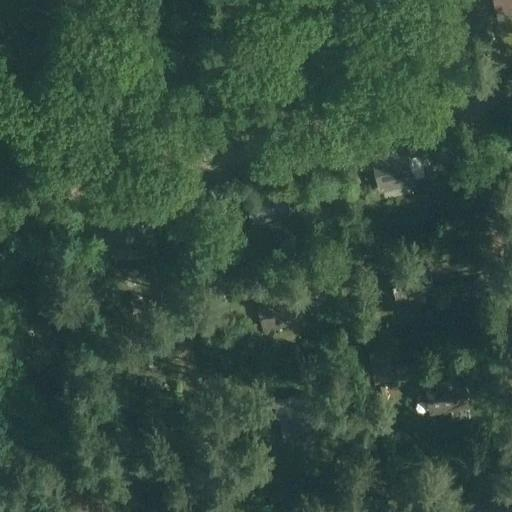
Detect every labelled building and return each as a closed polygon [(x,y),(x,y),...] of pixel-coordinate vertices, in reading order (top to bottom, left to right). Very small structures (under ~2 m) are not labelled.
[(511,0),(495,0),(498,11),(511,8),(511,0)] [(388,39),(307,59),(322,117),(402,98),(388,39)] [(31,102),(4,108),(9,128),(36,121),(31,102)] [(391,130),(394,149),(414,146),(411,127),(391,130)] [(407,149),(374,157),(381,190),(415,182),(407,149)] [(276,194),(248,201),(253,218),(278,212),(279,217),(293,214),(284,177),(272,180),(274,188),(276,194)] [(117,234),(110,236),(113,257),(154,250),(147,213),(140,214),(138,204),(113,208),(117,234)] [(368,261),(396,256),(394,245),(366,249),(368,261)] [(399,298),(423,293),(420,276),(409,279),(408,273),(394,276),(399,298)] [(54,319),(52,277),(22,278),(24,321),(54,319)] [(297,295),(259,306),(266,328),(304,317),(297,295)] [(166,328),(122,336),(126,361),(170,353),(166,328)] [(410,365),(396,367),(399,381),(412,378),(410,365)] [(414,376),(413,377),(419,401),(444,395),(438,371),(420,376),(419,370),(412,372),(414,376)] [(278,400),(287,436),(319,427),(309,391),(278,400)] [(135,452),(110,457),(115,484),(140,479),(135,452)] [(477,507),(505,509),(507,475),(479,474),(477,507)] [(350,511),(387,511),(384,499),(350,507),(350,511)]
